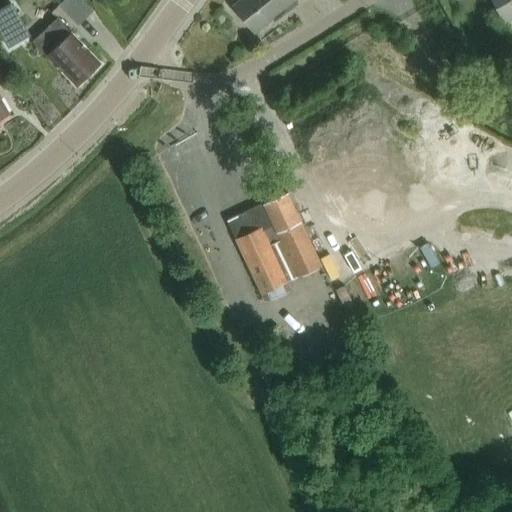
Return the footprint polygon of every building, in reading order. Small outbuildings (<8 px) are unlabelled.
[(97,0),(69,0),(67,2),(88,23),(104,7),(97,0)] [(237,0),(232,4),(254,32),(271,19),(274,22),(297,4),(294,0),(237,0)] [(511,0),(492,0),(505,23),(511,18),(511,0)] [(11,4),(0,10),(0,31),(9,47),(29,35),(11,4)] [(75,85),(99,62),(57,18),(33,41),(75,85)] [(0,120),(10,114),(0,96),(0,120)] [(288,191),(262,203),(271,222),(273,225),(276,232),(302,220),(288,191)] [(262,203),(227,219),(236,238),(262,226),(263,229),(273,225),(271,222),(262,203)] [(302,220),(276,232),(280,240),(297,277),(302,274),(323,265),(302,220)] [(273,225),(263,229),(270,244),(280,240),(276,232),(273,225)] [(262,226),(236,238),(262,293),(287,281),(270,244),(263,229),(262,226)] [(280,240),(270,244),(287,281),(289,281),(297,277),(280,240)] [(287,281),(262,293),(265,300),(291,289),(288,282),(287,281)]
